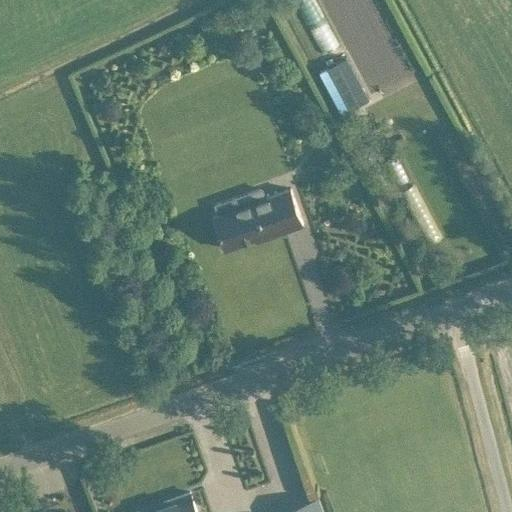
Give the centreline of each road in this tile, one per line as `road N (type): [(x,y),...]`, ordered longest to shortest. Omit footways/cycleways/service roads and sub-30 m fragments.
road 1 (unclassified): [(0,479),(452,323)]
road 2 (unclassified): [(501,511),(452,323)]
